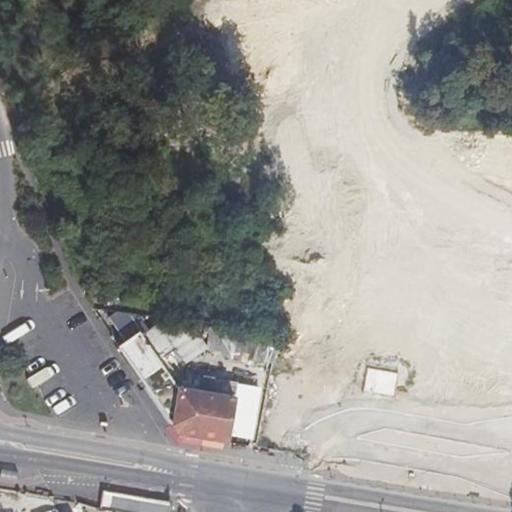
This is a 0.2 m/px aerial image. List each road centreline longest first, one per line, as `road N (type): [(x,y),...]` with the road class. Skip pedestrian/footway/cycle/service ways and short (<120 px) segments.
road 1 (secondary): [(0,444),(236,483)]
road 2 (secondary): [(236,483),(417,511)]
